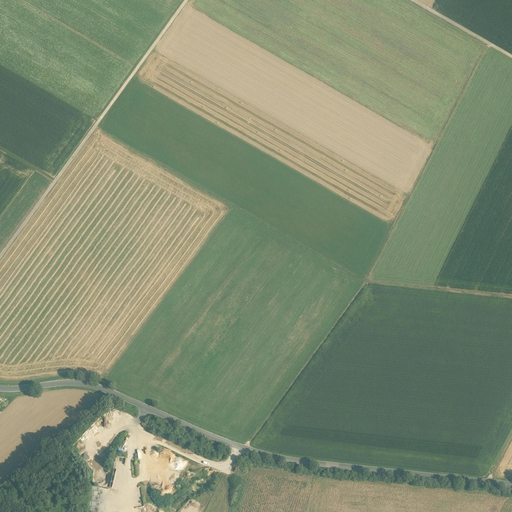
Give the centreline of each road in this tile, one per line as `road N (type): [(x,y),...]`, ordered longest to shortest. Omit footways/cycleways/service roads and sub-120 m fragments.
road 1 (residential): [(0,390),(89,385),(265,455),(511,485)]
road 2 (track): [(244,449),(364,281),(487,43)]
road 3 (track): [(94,128),(364,281),(511,297)]
road 4 (track): [(0,258),(187,0)]
